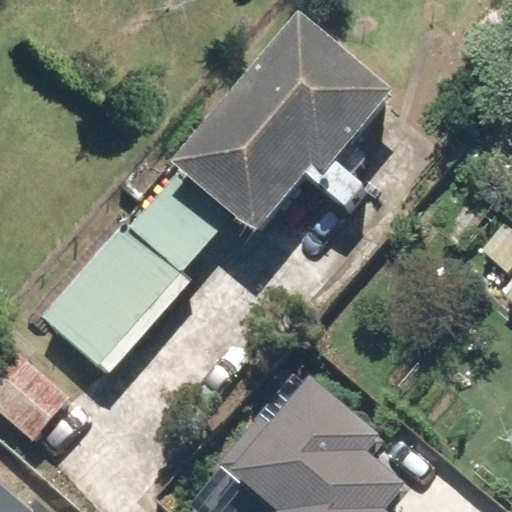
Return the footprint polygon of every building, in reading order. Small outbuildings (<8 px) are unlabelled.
[(511,1),(474,41),(511,78),(511,1)] [(113,372),(252,214),(280,237),(403,89),(317,18),(202,156),(56,322),(113,372)] [(18,349),(0,367),(0,406),(37,442),(74,404),(18,349)] [(227,470),(278,511),(407,511),(430,487),(390,452),(402,437),(330,380),(285,436),(267,421),(227,470)] [(0,482),(0,511),(64,511),(39,491),(27,505),(0,482)]
